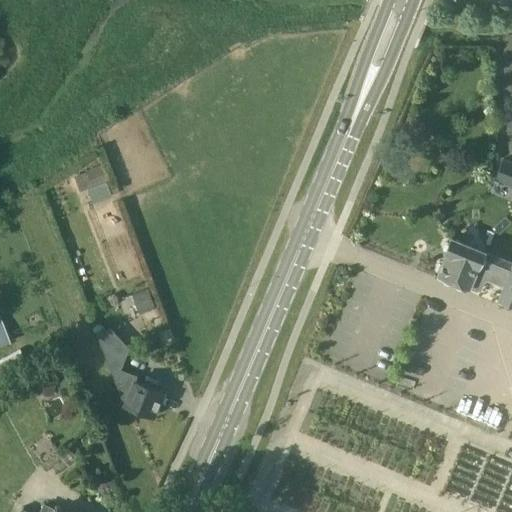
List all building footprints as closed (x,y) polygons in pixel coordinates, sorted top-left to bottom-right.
[(80,191),(87,189),(100,184),(107,181),(111,180),(105,164),(74,176),(80,191)] [(511,241),(491,232),(483,250),(469,287),(476,290),(481,289),(484,280),(485,280),(489,270),(506,278),(511,264),(511,241)] [(469,288),(469,287),(483,250),(450,237),(444,252),(446,253),(437,275),(469,288)] [(498,300),(511,305),(511,264),(506,278),(498,300)] [(139,314),(154,309),(147,289),(132,295),(139,314)] [(137,375),(121,368),(130,347),(112,327),(98,333),(124,404),(153,417),(164,392),(135,380),(137,375)] [(54,397),(56,382),(35,379),(33,394),(54,397)] [(70,465),(77,458),(69,449),(62,456),(70,465)]
